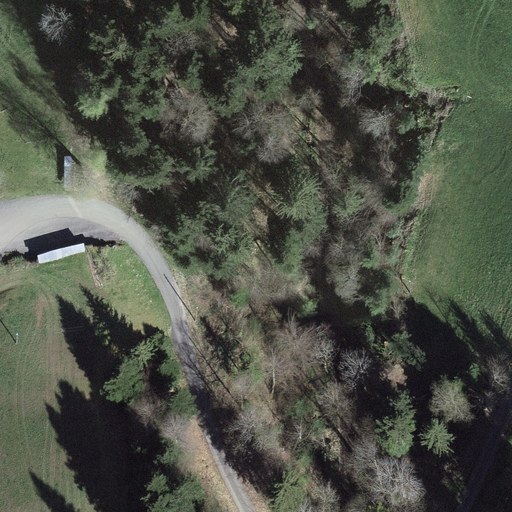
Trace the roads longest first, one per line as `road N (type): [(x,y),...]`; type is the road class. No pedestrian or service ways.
road 1 (unclassified): [(0,235),(61,207),(102,213),(136,237),(161,274),(203,408),(248,511)]
road 2 (unclassified): [(463,511),(511,390)]
